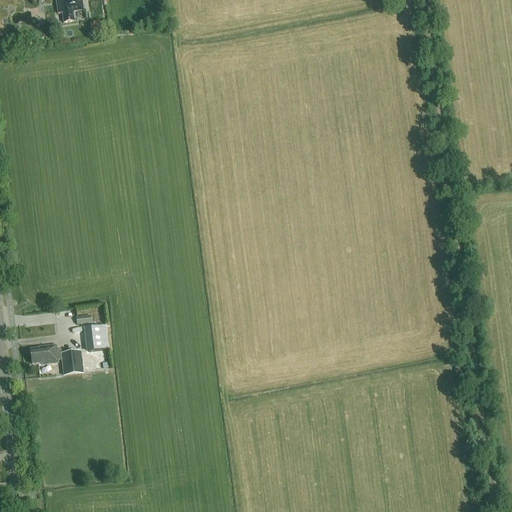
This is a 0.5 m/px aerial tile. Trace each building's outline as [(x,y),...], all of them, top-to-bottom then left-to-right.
[(73,13),(83,11),(81,0),(56,0),(57,3),(56,3),(58,15),(62,14),(64,24),(74,22),(73,13)] [(106,22),(94,23),(95,36),(107,35),(106,22)] [(90,317),(76,319),(77,326),(91,324),(90,317)] [(87,331),(89,353),(108,351),(106,329),(87,331)] [(80,354),(63,356),(62,356),(61,350),(56,351),(56,347),(39,349),(39,350),(31,351),(32,365),(41,364),(41,365),(58,363),(58,361),(62,360),(63,376),(83,374),(80,354)]
